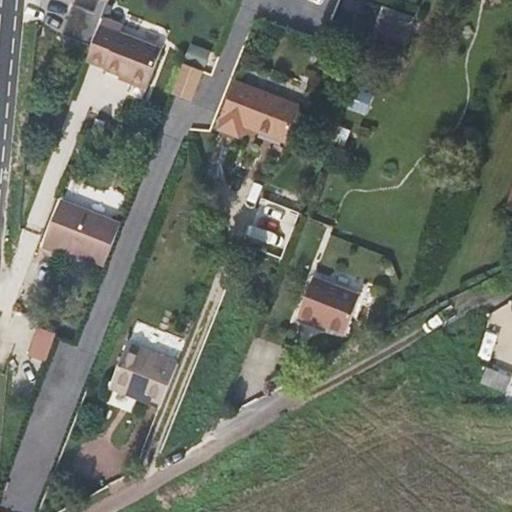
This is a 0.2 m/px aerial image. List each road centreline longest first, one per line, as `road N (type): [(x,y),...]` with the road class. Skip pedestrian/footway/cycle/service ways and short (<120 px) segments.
road 1 (unclassified): [(94,511),(334,374)]
road 2 (track): [(334,374),(511,272)]
road 3 (residential): [(0,125),(11,0)]
